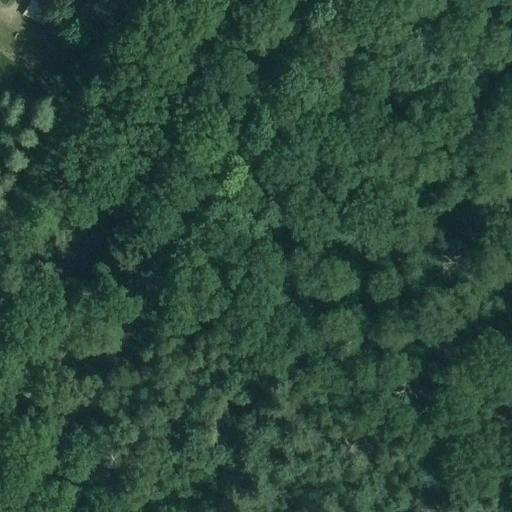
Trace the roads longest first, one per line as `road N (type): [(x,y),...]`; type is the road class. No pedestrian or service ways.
road 1 (unclassified): [(298,0),(17,511)]
road 2 (track): [(131,77),(0,315)]
